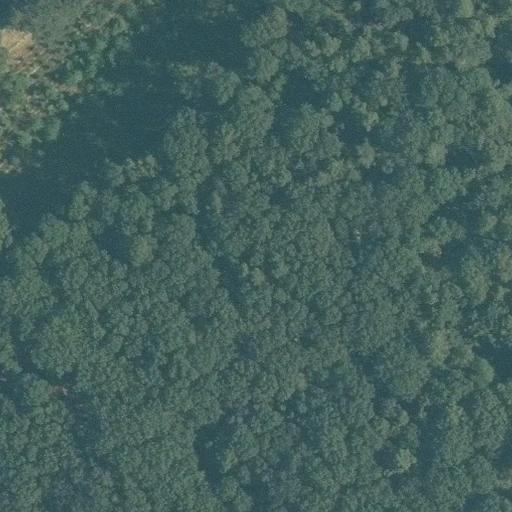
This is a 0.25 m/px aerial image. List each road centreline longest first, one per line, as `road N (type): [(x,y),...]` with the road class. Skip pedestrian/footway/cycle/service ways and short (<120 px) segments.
road 1 (track): [(511,104),(429,0),(65,0),(0,59)]
road 2 (track): [(0,261),(197,511)]
